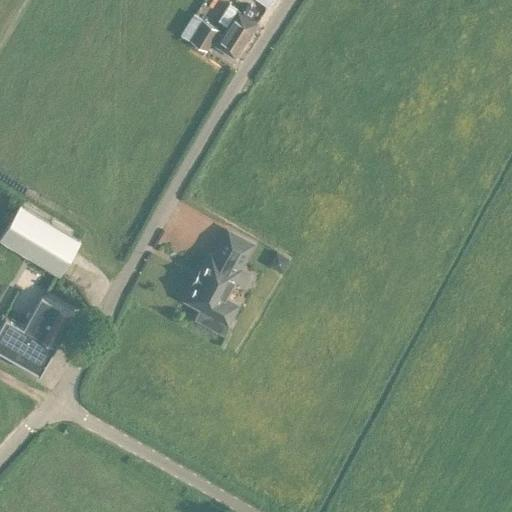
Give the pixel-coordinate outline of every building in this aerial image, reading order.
[(214,41),(234,54),(256,20),(236,8),(214,41)] [(206,48),(219,27),(203,17),(189,37),(206,48)] [(80,238),(19,201),(0,233),(0,238),(50,269),(58,274),(80,238)] [(222,328),(227,319),(237,301),(224,295),(240,267),(238,266),(252,241),(227,228),(214,253),(211,251),(186,296),(201,304),(195,314),(222,328)] [(281,269),(289,256),(277,249),(272,257),(274,264),(281,269)] [(50,269),(42,269),(42,277),(50,277),(50,269)] [(0,347),(39,369),(74,311),(41,292),(22,323),(5,313),(0,321),(0,347)]
